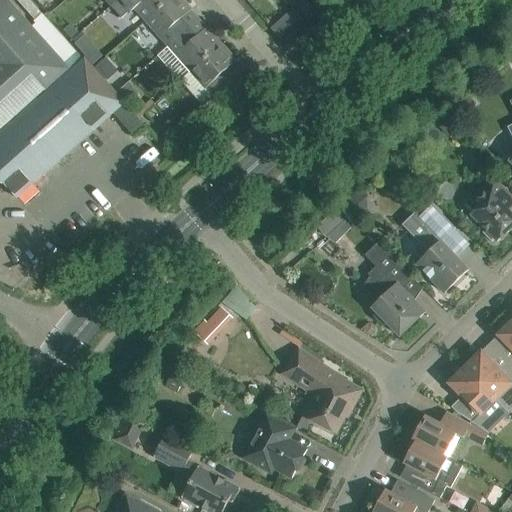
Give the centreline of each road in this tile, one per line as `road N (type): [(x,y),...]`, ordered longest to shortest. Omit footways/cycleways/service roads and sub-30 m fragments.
road 1 (residential): [(400,390),(269,295),(212,238),(189,230)]
road 2 (tertiary): [(63,356),(189,230)]
road 3 (tertiary): [(189,230),(317,108)]
road 4 (tertiary): [(317,108),(440,0)]
road 5 (residential): [(511,282),(400,390)]
road 6 (residential): [(317,108),(223,0)]
road 7 (residential): [(341,511),(400,390)]
road 8 (tertiary): [(0,472),(63,356)]
